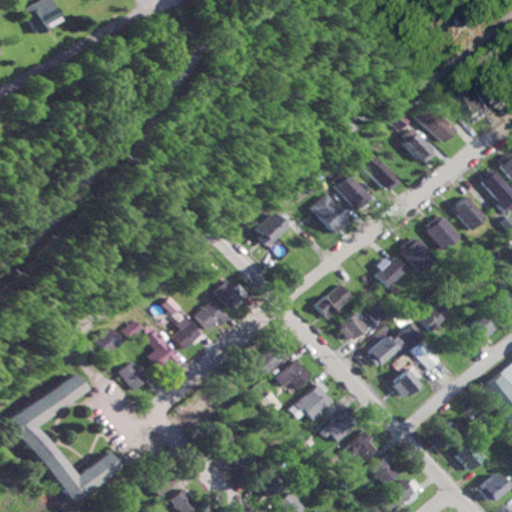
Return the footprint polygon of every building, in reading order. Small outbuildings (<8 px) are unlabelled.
[(54,21),(43,0),(31,0),(17,8),(30,33),(54,21)] [(493,107),(507,99),(491,74),(477,83),(493,107)] [(451,92),(470,124),(488,113),(469,81),(451,92)] [(441,142),(456,131),(437,105),(422,116),(441,142)] [(422,163),(436,155),(419,128),(405,137),(422,163)] [(495,163),(511,182),(511,152),(510,150),(495,163)] [(366,164),(387,191),(400,181),(379,154),(366,164)] [(503,213),(511,205),(511,193),(490,167),(475,180),(503,213)] [(354,208),(370,197),(354,174),(338,185),(354,208)] [(312,207),(333,234),(350,221),(329,194),(312,207)] [(450,206),(465,230),(482,220),(467,196),(450,206)] [(269,244),(289,226),(276,212),(256,230),(269,244)] [(457,237),(437,213),(421,226),(441,250),(457,237)] [(511,231),(511,222),(506,216),(498,222),(509,234),(511,231)] [(416,273),(432,260),(413,235),(397,247),(416,273)] [(402,271),(388,255),(370,272),(384,288),(402,271)] [(213,292),(229,309),(242,297),(226,280),(213,292)] [(350,297),(339,284),(313,304),(324,318),(350,297)] [(511,306),(511,302),(498,288),(484,302),(500,318),(511,306)] [(181,307),(172,297),(163,304),(172,315),(181,307)] [(226,318),(211,301),(194,315),(205,329),(214,322),(217,325),(226,318)] [(426,331),(446,317),(434,301),(415,315),(426,331)] [(364,312),(376,327),(385,319),(373,305),(364,312)] [(495,328),(485,312),(471,322),(481,337),(495,328)] [(335,324),(345,341),(363,330),(353,313),(335,324)] [(198,335),(183,317),(174,324),(178,329),(169,336),(181,349),(198,335)] [(123,331),(130,338),(142,327),(135,320),(123,331)] [(393,336),(405,348),(420,334),(408,321),(393,336)] [(155,348),(145,356),(158,372),(177,357),(150,325),(141,332),(155,348)] [(124,341),(114,327),(97,340),(107,354),(124,341)] [(372,367),(401,346),(391,333),(362,354),(372,367)] [(437,360),(419,340),(408,350),(427,369),(437,360)] [(248,365),(260,378),(286,354),(278,345),(269,353),(265,349),(248,365)] [(281,386),(288,380),(293,388),(308,378),(294,360),(273,375),(281,386)] [(131,390),(145,379),(130,361),(116,372),(131,390)] [(419,382),(407,368),(387,384),(399,398),(419,382)] [(65,503),(116,468),(104,452),(70,475),(36,424),(86,390),(76,374),(9,419),(65,503)] [(325,389),(318,381),(286,409),(295,419),(303,412),(309,420),(331,401),(322,392),(325,389)] [(257,400),(268,414),(279,405),(268,391),(257,400)] [(351,427),(340,413),(320,428),(332,443),(351,427)] [(211,424),(219,441),(233,435),(225,417),(211,424)] [(445,445),(458,437),(448,421),(435,430),(445,445)] [(369,438),(362,429),(341,447),(349,457),(353,453),(360,461),(373,450),(365,441),(369,438)] [(453,456),(465,470),(478,459),(466,445),(453,456)] [(366,469),(381,486),(397,473),(382,455),(366,469)] [(174,480),(162,468),(145,484),(157,497),(174,480)] [(267,496),(277,487),(262,470),(251,480),(267,496)] [(487,503),(506,486),(494,472),(474,489),(487,503)] [(410,479),(403,484),(400,480),(375,499),(385,511),(417,488),(410,479)] [(177,511),(187,511),(196,505),(180,488),(166,500),(177,511)] [(297,511),(302,508),(286,491),(273,503),(281,511),(297,511)]
